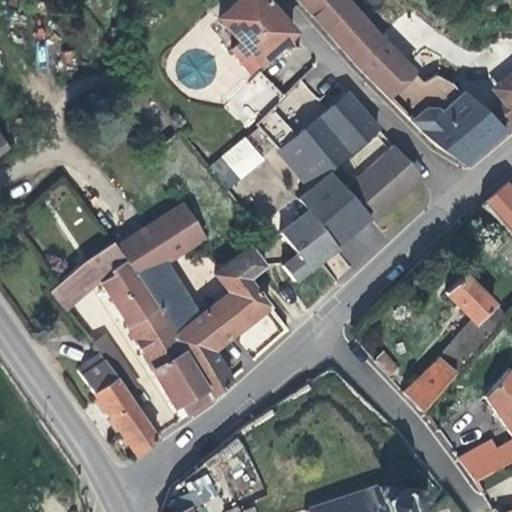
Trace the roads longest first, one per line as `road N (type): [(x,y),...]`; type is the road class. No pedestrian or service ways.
road 1 (residential): [(323,322),(116,495)]
road 2 (residential): [(463,199),(282,0)]
road 3 (residential): [(323,322),(413,415),(470,496)]
road 4 (secondary): [(116,495),(0,326)]
road 5 (residential): [(463,199),(323,322)]
